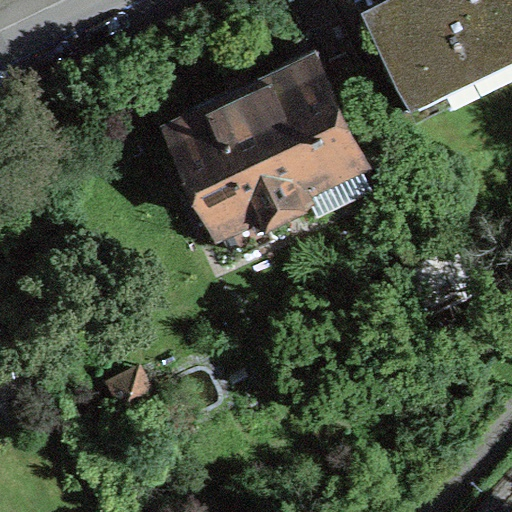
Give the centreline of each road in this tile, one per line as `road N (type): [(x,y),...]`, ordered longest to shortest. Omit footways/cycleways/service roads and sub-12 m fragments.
road 1 (residential): [(122,0),(0,59)]
road 2 (residential): [(426,511),(511,415)]
